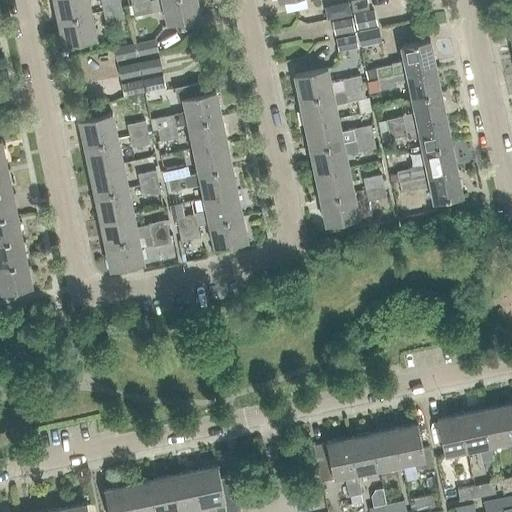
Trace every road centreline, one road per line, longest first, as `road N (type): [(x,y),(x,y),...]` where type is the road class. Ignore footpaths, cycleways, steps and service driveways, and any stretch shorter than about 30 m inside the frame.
road 1 (residential): [(22,0),(75,263),(81,281),(106,296),(257,267),(282,251),(287,217),(245,0)]
road 2 (residential): [(0,473),(511,364)]
road 3 (residential): [(470,0),(511,190)]
